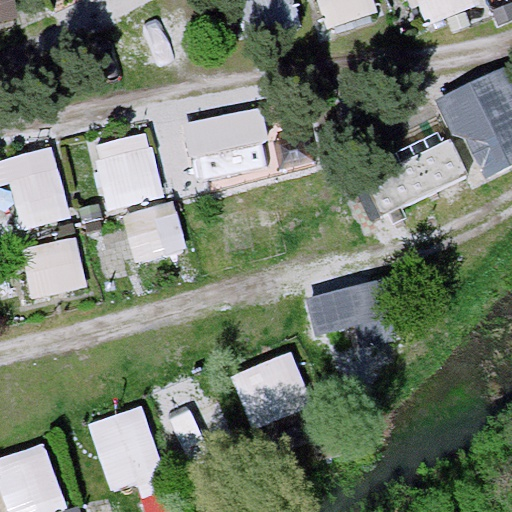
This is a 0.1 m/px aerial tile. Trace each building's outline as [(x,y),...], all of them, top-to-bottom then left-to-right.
[(0,0),(0,22),(20,18),(16,0),(0,0)] [(324,0),(330,23),(373,12),(369,0),(324,0)] [(416,0),(428,23),(476,0),(416,0)] [(511,69),(507,59),(443,89),(483,174),(511,159),(511,69)] [(198,175),(275,166),(268,103),(191,112),(198,175)] [(113,209),(168,194),(150,127),(94,142),(113,209)] [(24,227),(77,211),(55,140),(2,157),(24,227)] [(386,164),(397,199),(436,186),(425,151),(386,164)] [(140,259),(190,245),(176,197),(126,211),(140,259)] [(25,245),(39,296),(92,282),(78,231),(25,245)] [(291,349),(237,364),(253,419),(307,404),(291,349)] [(86,418),(105,483),(166,465),(147,400),(86,418)]
